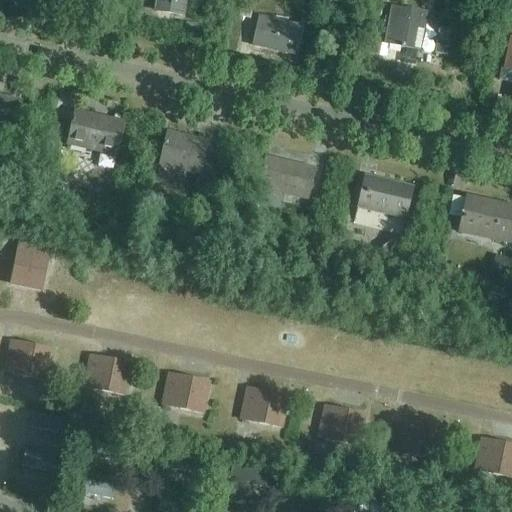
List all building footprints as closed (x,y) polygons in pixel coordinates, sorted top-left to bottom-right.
[(11,0),(10,6),(14,6),(48,14),(50,0),(11,0)] [(157,0),(155,12),(180,16),(182,0),(157,0)] [(242,0),(241,6),(252,9),(254,0),(242,0)] [(390,8),(383,46),(417,52),(425,14),(404,10),(404,11),(390,8)] [(257,18),(251,44),(290,53),(296,27),(257,18)] [(441,23),(436,48),(452,51),(457,27),(441,23)] [(511,45),(507,68),(504,67),(501,81),(511,83),(511,45)] [(66,113),(67,88),(52,87),(51,112),(66,113)] [(0,131),(15,135),(21,108),(0,102),(0,131)] [(68,144),(116,156),(123,125),(75,114),(68,144)] [(196,185),(207,188),(213,164),(202,162),(206,145),(167,135),(160,167),(198,176),(196,185)] [(257,190),(306,201),(313,170),(265,158),(257,190)] [(356,208),(404,220),(411,189),(364,178),(356,208)] [(100,184),(91,191),(101,205),(110,198),(100,184)] [(460,226),(492,233),(491,241),(509,245),(511,228),(511,208),(466,198),(460,226)] [(10,285),(41,291),(48,259),(45,259),(47,251),(18,245),(10,285)] [(511,275),(511,255),(511,252),(495,251),(493,274),(511,275)] [(5,374),(44,382),(51,351),(19,345),(19,347),(11,345),(5,374)] [(84,389),(123,397),(130,366),(98,359),(97,362),(90,360),(84,389)] [(162,407),(201,415),(208,384),(176,377),(176,380),(168,378),(162,407)] [(240,421),(280,429),(286,398),(255,392),(254,394),(246,392),(240,421)] [(318,439),(358,448),(364,416),(332,410),(332,412),(324,410),(318,439)] [(55,429),(57,417),(34,413),(32,425),(55,429)] [(397,454),(436,462),(443,431),(411,424),(411,426),(403,425),(397,454)] [(475,472),(511,479),(511,447),(489,442),(488,445),(481,443),(475,472)] [(23,463),(48,467),(50,451),(26,447),(23,463)] [(115,494),(116,477),(89,475),(88,492),(115,494)] [(160,510),(183,511),(184,496),(161,494),(160,510)]
